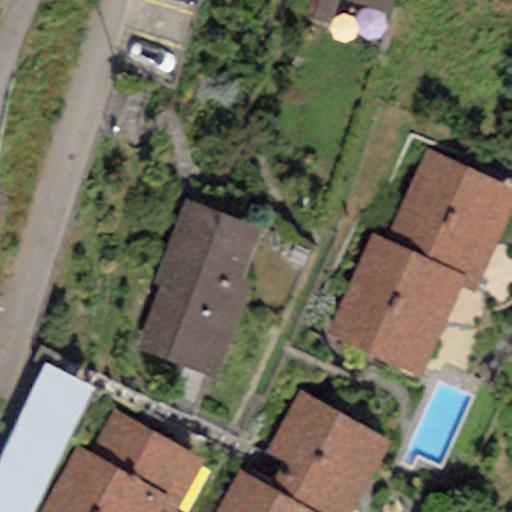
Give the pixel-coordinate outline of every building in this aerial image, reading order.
[(331,0),(381,18),(387,0),(331,0)] [(511,222),(511,198),(423,157),(382,245),(368,238),(321,342),(419,387),(460,297),(475,304),(511,222)] [(261,241),(186,203),(150,289),(159,291),(136,355),(215,390),(250,294),(240,290),(261,241)] [(358,511),(393,451),(299,398),(249,486),(238,480),(219,511),(358,511)] [(182,511),(203,473),(114,420),(87,461),(73,452),(45,511),(182,511)]
